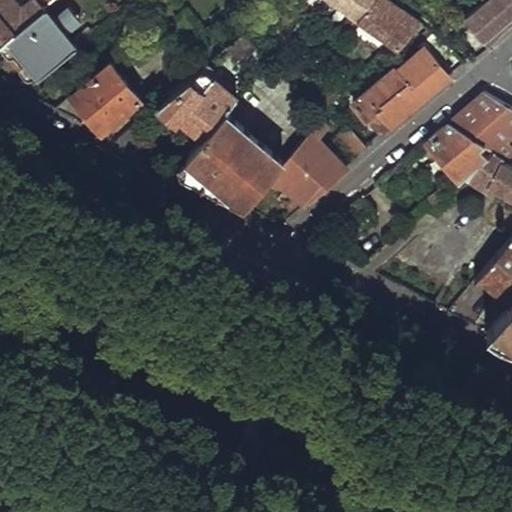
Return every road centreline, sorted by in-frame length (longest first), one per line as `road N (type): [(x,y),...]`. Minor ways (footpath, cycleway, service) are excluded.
road 1 (residential): [(257,277),(276,246),(485,68)]
road 2 (secondary): [(257,277),(0,142)]
road 3 (secondary): [(511,412),(257,277)]
road 4 (secondary): [(0,427),(164,511)]
